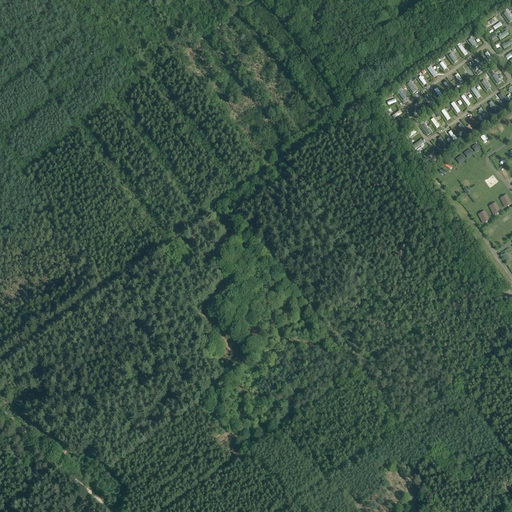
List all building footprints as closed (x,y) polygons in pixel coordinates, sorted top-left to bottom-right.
[(501,40),(511,34),(509,31),(499,36),(501,40)] [(472,38),(469,41),(476,49),(479,46),(472,38)] [(511,40),(503,45),(505,49),(511,45),(511,40)] [(459,47),(466,56),(469,54),(463,44),(459,47)] [(456,64),(459,61),(453,53),(450,55),(456,64)] [(445,70),(448,68),(444,61),(440,64),(445,70)] [(432,66),(428,69),(435,78),(439,75),(432,66)] [(471,76),(474,74),(469,66),(466,68),(471,76)] [(499,85),(503,82),(497,73),(493,76),(499,85)] [(422,76),(419,78),(425,85),(428,83),(422,76)] [(481,81),(488,91),(491,88),(485,79),(481,81)] [(451,92),(455,90),(448,80),(444,83),(451,92)] [(415,94),(418,91),(411,82),(407,84),(415,94)] [(435,89),(441,98),(444,96),(439,87),(435,89)] [(476,87),(472,89),(478,99),(481,97),(476,87)] [(399,92),(405,100),(408,98),(402,89),(399,92)] [(503,93),(499,95),(507,105),(510,103),(503,93)] [(431,106),(434,104),(428,94),(425,96),(431,106)] [(465,95),(462,97),(469,107),(472,104),(465,95)] [(490,104),(497,113),(500,110),(493,101),(490,104)] [(459,113),(462,111),(455,102),(451,104),(459,113)] [(422,115),(426,113),(419,103),(415,106),(422,115)] [(483,108),(479,111),(486,121),(490,118),(483,108)] [(445,109),(442,111),(448,121),(452,118),(445,109)] [(401,110),(393,117),(395,119),(403,113),(401,110)] [(473,116),(470,119),(477,128),(480,125),(473,116)] [(438,129),(441,126),(435,118),(431,120),(438,129)] [(426,123),(423,126),(429,136),(433,133),(426,123)] [(460,126),(467,136),(470,133),(463,123),(460,126)] [(409,138),(417,132),(415,129),(407,135),(409,138)] [(455,141),(458,139),(453,130),(449,133),(455,141)] [(443,137),(439,138),(445,148),(448,146),(443,137)] [(414,150),(426,144),(423,140),(412,145),(414,150)] [(474,148),(477,152),(483,148),(479,144),(474,148)] [(469,158),(475,154),(471,149),(465,153),(469,158)] [(432,155),(426,160),(428,163),(435,157),(432,155)] [(457,159),(461,164),(467,160),(463,155),(457,159)] [(505,155),(500,158),(505,164),(509,161),(505,155)] [(501,198),(506,208),(511,204),(511,201),(509,194),(501,198)] [(495,216),(503,212),(498,202),(491,206),(495,216)] [(484,224),(492,220),(487,210),(479,214),(484,224)]
